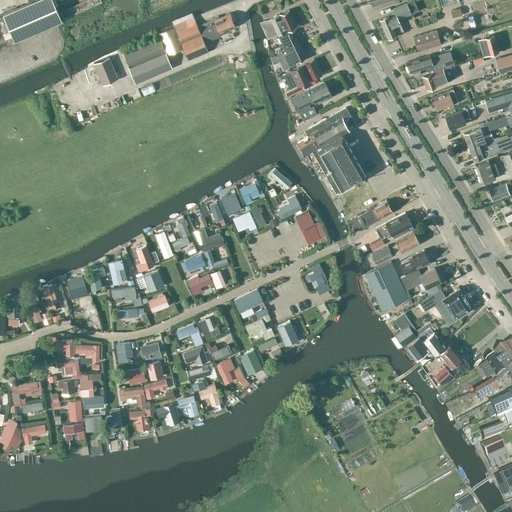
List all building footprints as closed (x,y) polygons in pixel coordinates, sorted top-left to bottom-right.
[(65,19),(57,0),(34,0),(6,12),(18,39),(65,19)] [(398,19),(411,13),(407,2),(393,8),(395,12),(379,19),(388,38),(403,31),(398,19)] [(452,4),(452,14),(463,14),(464,5),(452,4)] [(270,18),(272,22),(277,34),(296,25),(289,9),(270,18)] [(207,22),(197,26),(204,42),(220,36),(219,33),(235,26),(230,13),(219,18),(218,16),(207,21),(207,22)] [(194,18),(173,27),(183,49),(188,60),(208,51),(204,42),(197,26),(194,18)] [(122,54),(131,76),(133,75),(136,83),(176,66),(174,59),(185,54),(183,49),(173,27),(162,32),(164,37),(122,54)] [(286,50),(300,44),(296,37),(297,36),(298,35),(296,30),(294,30),(293,30),(279,36),(286,50)] [(414,36),(418,50),(441,43),(437,30),(414,36)] [(494,37),(484,39),(488,54),(497,51),(494,37)] [(306,58),(300,44),(286,50),(283,52),(290,65),(306,58)] [(454,63),(450,51),(431,57),(431,54),(406,62),(410,73),(412,72),(414,77),(421,74),(420,70),(425,68),(426,71),(434,69),(435,70),(454,63)] [(511,54),(495,59),(499,71),(511,67),(511,54)] [(94,63),(103,85),(118,79),(117,76),(115,72),(109,57),(94,63)] [(302,83),(321,74),(314,59),(304,64),(283,74),(290,89),(285,91),(287,97),(305,89),(302,83)] [(447,81),(443,68),(422,76),(427,89),(447,81)] [(177,69),(168,70),(170,79),(179,77),(177,69)] [(153,78),(141,84),(144,91),(156,85),(153,78)] [(324,82),(291,98),(297,112),(298,111),(303,120),(317,114),(313,105),(331,96),(324,82)] [(437,110),(458,102),(453,89),(432,98),(437,110)] [(511,91),(485,100),(488,112),(508,106),(510,113),(511,112),(511,91)] [(464,119),(470,117),(466,108),(461,110),(445,115),(450,128),(465,123),(464,119)] [(310,135),(298,142),(304,153),(317,145),(319,147),(318,148),(330,170),(325,173),(336,192),(365,176),(342,134),(349,130),(342,117),(338,120),(334,114),(326,119),(326,118),(307,129),(310,135)] [(464,135),(462,135),(464,140),(466,139),(468,147),(485,140),(492,138),(490,129),(509,124),(506,116),(483,122),(484,127),(481,128),(480,127),(463,133),(464,135)] [(485,140),(468,147),(473,160),(483,156),(483,157),(496,152),(496,150),(507,146),(504,138),(493,142),(493,143),(486,145),(485,140)] [(511,151),(503,155),(511,178),(511,151)] [(494,175),(499,174),(495,163),(490,165),(489,160),(475,165),(481,183),(495,178),(494,175)] [(259,177),(241,183),(245,197),(263,191),(259,177)] [(509,191),(511,189),(511,186),(510,181),(489,189),(493,200),(510,194),(509,191)] [(225,194),(228,205),(236,202),(233,192),(225,194)] [(260,200),(253,202),(259,222),(266,220),(260,200)] [(368,209),(368,210),(350,219),(344,222),(350,234),(356,231),(355,229),(374,220),(374,221),(392,212),(386,200),(372,207),(368,209)] [(407,228),(412,225),(405,212),(386,222),(386,223),(376,228),(381,238),(391,233),(393,238),(409,230),(407,228)] [(204,222),(195,226),(201,239),(210,235),(204,222)] [(402,252),(419,243),(413,232),(397,241),(398,243),(392,247),(395,254),(402,251),(402,252)] [(139,266),(155,260),(147,239),(135,243),(138,253),(135,254),(139,266)] [(214,253),(220,251),(217,243),(211,245),(214,253)] [(371,266),(393,256),(388,245),(366,255),(371,266)] [(410,262),(403,265),(407,273),(414,270),(414,269),(421,266),(421,267),(430,263),(428,260),(429,259),(427,254),(426,255),(424,249),(408,257),(410,262)] [(109,256),(113,279),(128,276),(123,253),(109,256)] [(183,263),(186,270),(192,268),(189,261),(183,263)] [(382,309),(408,297),(391,261),(365,272),(382,309)] [(211,267),(215,283),(226,281),(222,264),(211,267)] [(87,269),(92,291),(102,289),(97,267),(87,269)] [(418,269),(400,277),(403,282),(406,289),(416,284),(423,281),(425,287),(440,280),(435,268),(420,274),(418,269)] [(200,279),(210,277),(208,269),(190,273),(194,288),(202,286),(200,279)] [(139,274),(142,289),(163,285),(161,275),(149,277),(148,272),(139,274)] [(135,280),(115,283),(117,297),(137,294),(135,280)] [(438,290),(421,299),(427,309),(438,302),(450,320),(469,308),(456,287),(441,296),(438,290)] [(153,306),(171,300),(166,288),(149,294),(153,306)] [(32,308),(40,306),(37,289),(29,290),(32,308)] [(75,307),(88,307),(87,293),(75,293),(75,307)] [(132,313),(132,304),(119,304),(119,313),(132,313)] [(44,318),(61,315),(60,308),(49,310),(49,306),(42,307),(44,318)] [(96,311),(87,311),(87,320),(96,319),(96,311)] [(297,339),(308,334),(305,328),(295,332),(294,328),(302,324),(296,311),(274,321),(287,348),(299,342),(297,339)] [(219,322),(213,322),(212,312),(201,314),(203,331),(220,328),(219,322)] [(263,313),(246,320),(252,335),(264,330),(265,334),(275,330),(272,322),(268,324),(263,313)] [(184,346),(187,360),(207,355),(197,318),(176,323),(179,333),(193,329),(196,343),(184,346)] [(408,325),(395,335),(402,346),(403,346),(416,337),(408,325)] [(433,354),(445,345),(435,331),(422,340),(419,336),(406,345),(416,358),(429,349),(433,354)] [(276,333),(259,338),(261,346),(278,340),(276,333)] [(138,350),(137,337),(117,338),(118,351),(138,350)] [(511,338),(497,349),(497,355),(500,359),(498,361),(503,368),(505,367),(505,368),(511,363),(511,338)] [(217,339),(207,343),(209,348),(219,344),(217,339)] [(215,354),(231,347),(228,340),(212,347),(215,354)] [(158,342),(140,347),(144,361),(161,356),(158,342)] [(240,350),(250,369),(263,363),(254,344),(240,350)] [(450,367),(462,357),(450,344),(438,354),(450,367)] [(503,377),(509,373),(505,368),(505,367),(503,368),(494,356),(485,362),(496,377),(501,374),(503,377)] [(230,357),(223,360),(216,363),(224,381),(231,378),(228,371),(235,368),(230,357)] [(212,370),(212,366),(215,366),(213,358),(196,362),(199,372),(212,370)] [(242,361),(234,365),(243,383),(251,380),(242,361)] [(453,374),(445,366),(435,375),(443,384),(453,374)] [(100,373),(83,374),(80,377),(80,379),(80,396),(84,396),(85,404),(100,403),(100,401),(102,401),(101,394),(89,395),(88,388),(92,387),(92,380),(100,379),(100,373)] [(145,378),(147,391),(170,386),(168,374),(145,378)] [(23,386),(24,392),(42,388),(39,375),(14,381),(15,388),(23,386)] [(477,401),(503,384),(499,379),(497,381),(494,376),(470,391),(477,401)] [(211,392),(212,399),(220,398),(218,378),(206,380),(207,384),(200,384),(201,393),(211,392)] [(77,380),(57,381),(58,387),(61,387),(62,393),(75,392),(74,386),(78,386),(77,380)] [(54,403),(61,402),(60,388),(53,388),(54,403)] [(143,389),(124,390),(124,389),(119,389),(120,401),(126,400),(126,397),(133,397),(133,399),(137,399),(137,406),(145,405),(145,409),(151,408),(150,404),(150,401),(147,402),(145,402),(143,389)] [(511,389),(506,392),(508,397),(490,405),(496,418),(511,411),(511,389)] [(191,411),(201,409),(196,390),(178,394),(180,402),(187,400),(191,411)] [(222,398),(212,400),(211,395),(206,396),(208,407),(223,404),(222,398)] [(115,414),(123,412),(121,402),(112,404),(115,414)] [(173,402),(156,408),(159,417),(166,415),(166,416),(164,417),(166,425),(179,421),(173,402)] [(144,410),(129,412),(130,420),(138,419),(139,430),(149,429),(148,422),(146,422),(144,410)] [(101,411),(86,411),(86,426),(101,427),(101,411)] [(83,422),(63,425),(64,433),(65,433),(65,439),(72,438),(72,433),(84,431),(83,422)] [(25,444),(33,442),(31,434),(44,431),(43,424),(21,428),(23,437),(24,437),(25,444)] [(481,431),(484,440),(504,432),(501,424),(481,431)] [(20,439),(18,430),(6,425),(0,441),(17,447),(20,439)] [(491,468),(509,459),(499,437),(481,446),(491,468)] [(501,474),(495,477),(499,486),(511,480),(511,471),(502,476),(501,474)] [(511,480),(499,486),(503,496),(509,494),(510,495),(511,494),(511,480)] [(371,483),(361,488),(367,497),(377,492),(371,483)] [(466,489),(454,496),(463,511),(475,505),(466,489)]
